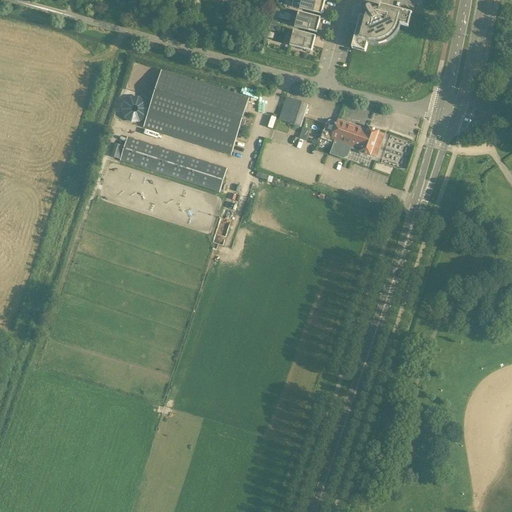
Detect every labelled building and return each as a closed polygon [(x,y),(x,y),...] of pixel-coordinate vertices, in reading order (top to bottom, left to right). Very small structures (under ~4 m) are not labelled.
[(325,0),(293,0),(292,7),(321,15),(325,0)] [(408,28),(412,14),(380,5),(379,8),(375,7),(372,8),(371,8),(370,7),(369,7),(368,7),(367,8),(367,9),(367,10),(367,11),(364,13),(363,18),(360,17),(351,49),(366,53),(368,45),(370,45),(373,46),(375,46),(378,45),(380,45),(382,44),(384,44),(386,43),(388,42),(390,40),(392,39),(394,38),(395,36),(397,34),(398,32),(399,30),(400,28),(401,26),(408,28)] [(299,12),(295,27),(316,33),(320,18),(299,12)] [(315,37),(294,31),(290,46),(311,51),(315,37)] [(162,71),(144,128),(231,155),(248,99),(162,71)] [(308,105),(287,98),(279,120),(300,128),(308,105)] [(326,124),(321,139),(331,143),(333,139),(335,140),(330,154),(340,157),(348,154),(351,146),(361,149),(360,152),(370,156),(371,155),(376,157),(384,134),(379,132),(379,131),(369,127),(368,130),(338,120),(335,128),(326,124)] [(227,171),(129,139),(122,161),(220,193),(227,171)]
